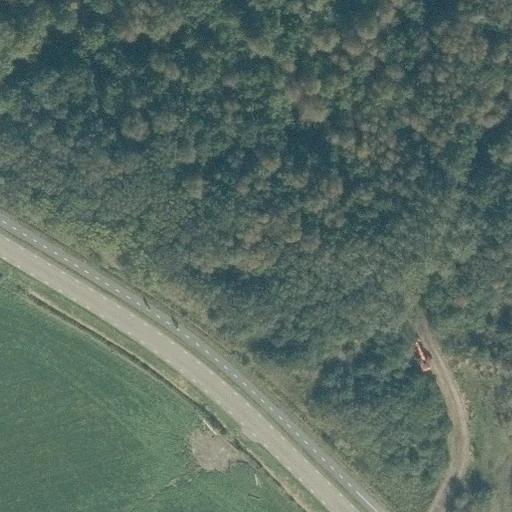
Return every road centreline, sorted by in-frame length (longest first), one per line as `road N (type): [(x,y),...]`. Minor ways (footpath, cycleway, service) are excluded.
road 1 (unclassified): [(437,511),(459,435),(414,302),(418,248),(511,101)]
road 2 (tertiary): [(346,511),(235,403),(0,243)]
